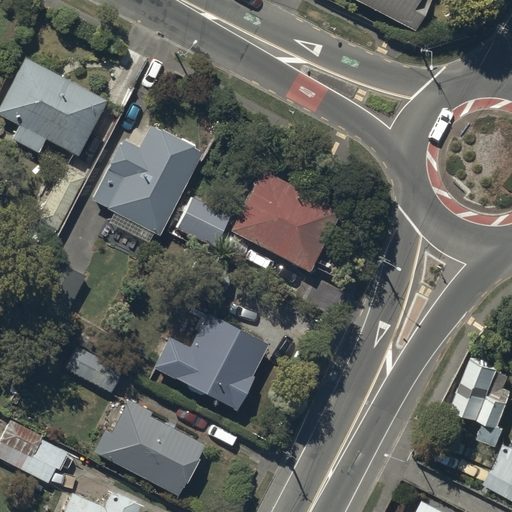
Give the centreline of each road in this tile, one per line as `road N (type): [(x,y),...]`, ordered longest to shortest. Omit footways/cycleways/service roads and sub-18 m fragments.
road 1 (tertiary): [(312,511),(449,225)]
road 2 (tertiary): [(427,119),(174,0)]
